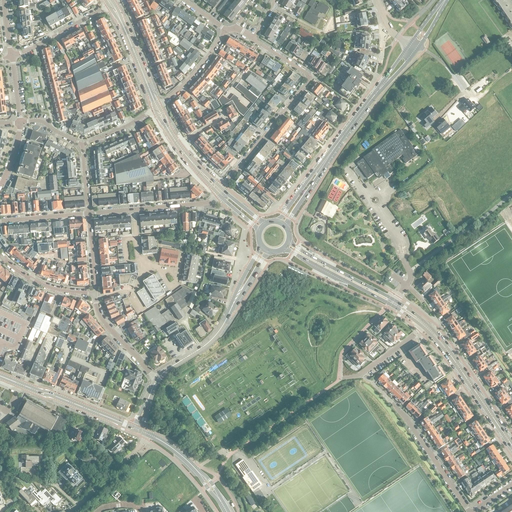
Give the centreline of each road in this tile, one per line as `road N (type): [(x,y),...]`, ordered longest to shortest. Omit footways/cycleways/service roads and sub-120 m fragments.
road 1 (residential): [(252,38),(308,77),(218,190)]
road 2 (residential): [(471,511),(424,442),(368,380)]
road 3 (tertiary): [(321,166),(413,46)]
road 4 (secondary): [(511,445),(424,325)]
road 5 (tertiary): [(136,428),(20,384)]
road 6 (tertiary): [(156,380),(212,339),(237,294)]
road 7 (secondary): [(282,249),(390,301)]
road 8 (secondary): [(390,301),(289,238)]
